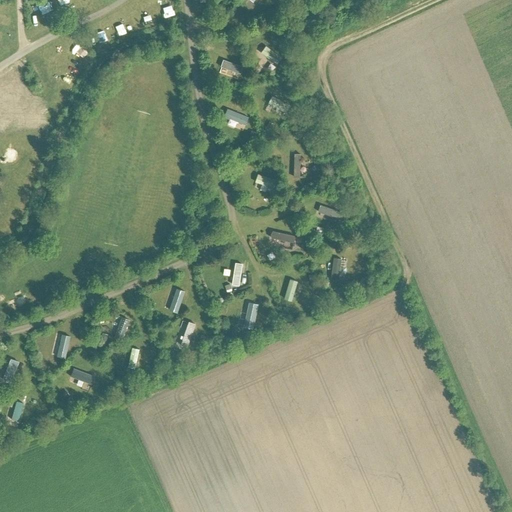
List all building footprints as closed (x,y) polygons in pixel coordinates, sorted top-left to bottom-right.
[(282,57),(266,45),(261,52),(277,64),(282,57)] [(246,48),(242,55),(260,65),(264,57),(246,48)] [(244,66),(222,59),(219,68),(241,75),(244,66)] [(0,111),(10,107),(0,84),(0,111)] [(290,103),(272,94),(265,109),(283,117),(290,103)] [(250,117),(227,109),(224,117),(247,125),(250,117)] [(239,177),(237,184),(256,189),(258,182),(239,177)] [(317,222),(321,214),(303,205),(299,213),(317,222)] [(326,263),(317,261),(314,273),(322,275),(326,263)] [(149,308),(160,313),(168,296),(157,291),(149,308)] [(228,312),(231,306),(225,304),(222,310),(228,312)] [(103,341),(112,323),(106,320),(97,338),(103,341)] [(91,323),(90,330),(100,331),(101,324),(91,323)] [(156,342),(166,350),(182,331),(172,323),(156,342)] [(35,345),(34,351),(39,353),(37,359),(45,361),(48,348),(35,345)] [(53,378),(52,386),(77,389),(78,381),(53,378)]
